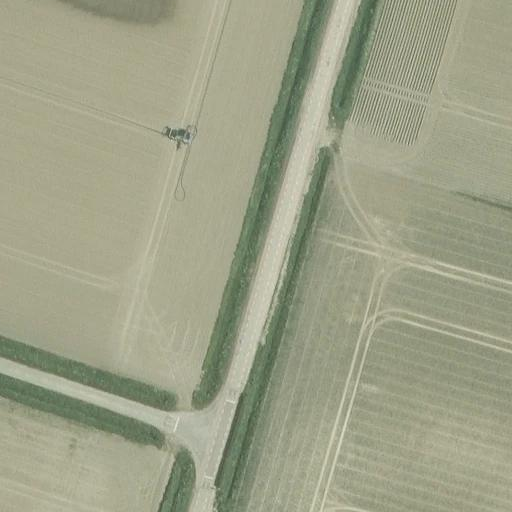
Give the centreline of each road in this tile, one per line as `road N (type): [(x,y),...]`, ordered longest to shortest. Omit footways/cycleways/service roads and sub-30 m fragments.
road 1 (unclassified): [(219,437),(343,0)]
road 2 (unclassified): [(219,437),(0,364)]
